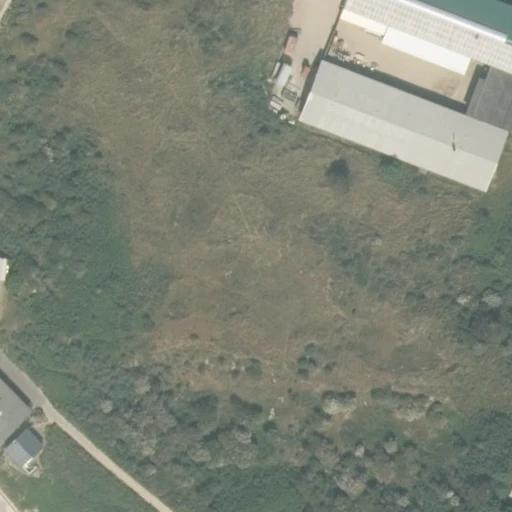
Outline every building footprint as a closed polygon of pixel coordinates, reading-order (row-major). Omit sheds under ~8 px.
[(461,118),(321,65),(299,121),(486,192),(511,123),(511,7),(492,0),(346,0),(336,28),(475,81),(461,118)] [(0,278),(10,280),(11,258),(0,257),(0,278)] [(0,443),(35,411),(0,377),(0,443)] [(46,444),(35,432),(25,441),(20,436),(10,445),(26,463),(46,444)] [(511,511),(511,495),(510,495),(503,511),(511,511)]
